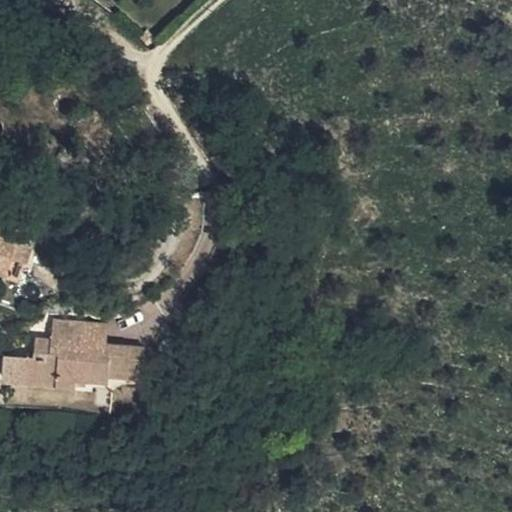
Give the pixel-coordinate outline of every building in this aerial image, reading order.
[(141,33),(153,45),(160,38),(148,26),(141,33)] [(163,133),(141,101),(116,119),(138,151),(163,133)] [(26,262),(34,241),(0,229),(0,270),(7,273),(13,258),(26,262)] [(31,352),(30,376),(79,380),(80,372),(113,376),(113,370),(147,372),(148,344),(107,341),(107,348),(83,346),(83,321),(57,318),(54,336),(39,336),(37,352),(31,352)] [(107,348),(107,341),(90,339),(90,322),(83,321),(83,346),(107,348)] [(8,374),(30,376),(31,352),(20,351),(20,353),(10,352),(8,374)]
